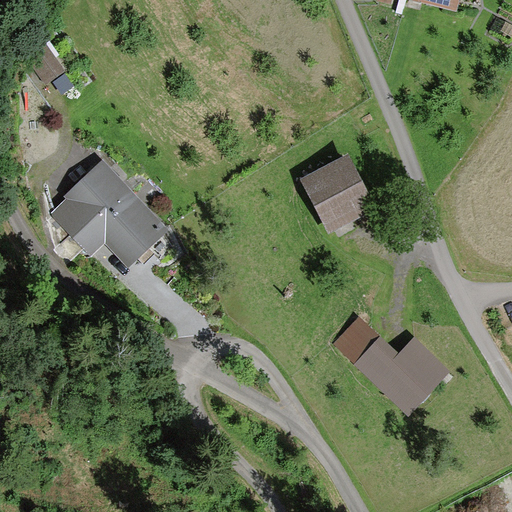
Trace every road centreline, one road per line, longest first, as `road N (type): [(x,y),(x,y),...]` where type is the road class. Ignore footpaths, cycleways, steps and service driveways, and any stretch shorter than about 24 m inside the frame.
road 1 (unclassified): [(339,0),(464,304)]
road 2 (unclassified): [(190,370),(65,275),(0,178)]
road 3 (unclassified): [(275,511),(255,465),(190,404),(190,370)]
road 4 (unclassified): [(303,435),(280,387),(246,351),(229,344),(190,370)]
road 5 (unclassified): [(303,435),(190,370)]
